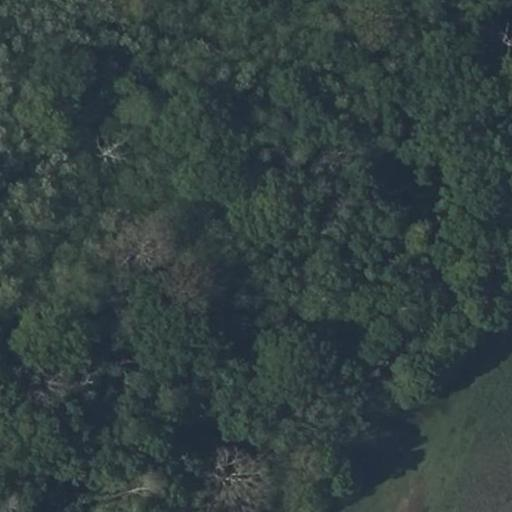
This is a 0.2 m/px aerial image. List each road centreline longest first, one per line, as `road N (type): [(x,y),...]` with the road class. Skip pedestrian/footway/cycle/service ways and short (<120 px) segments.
road 1 (track): [(386,511),(442,437),(511,310)]
road 2 (track): [(120,0),(0,171)]
